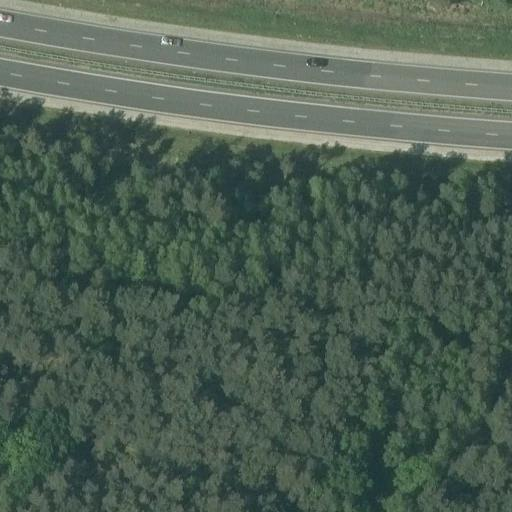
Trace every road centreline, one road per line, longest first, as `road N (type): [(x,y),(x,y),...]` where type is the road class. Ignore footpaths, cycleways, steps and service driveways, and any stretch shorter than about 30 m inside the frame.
road 1 (trunk): [(511,86),(262,63),(0,22)]
road 2 (trunk): [(0,74),(253,114),(511,137)]
